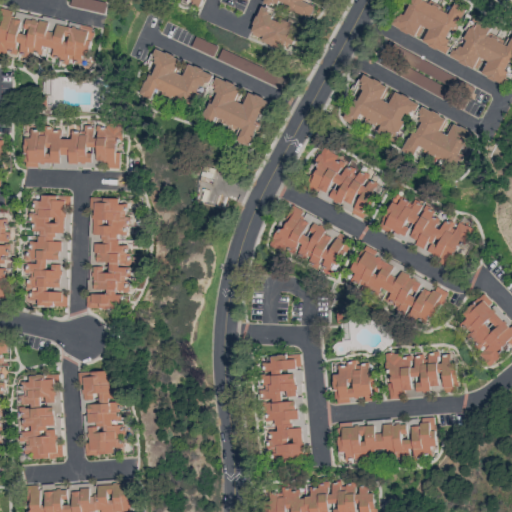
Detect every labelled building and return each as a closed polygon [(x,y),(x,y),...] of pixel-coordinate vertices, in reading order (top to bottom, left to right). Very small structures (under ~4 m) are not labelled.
[(264,0),(263,3),(277,8),(278,5),(311,16),(314,5),(304,2),(305,0),(264,0)] [(389,25),(413,37),(419,25),(427,29),(420,42),(444,54),(451,41),(448,39),(463,8),(453,3),(448,12),(423,0),(408,0),(402,14),(396,11),(389,25)] [(283,50),(286,41),(294,44),(300,29),(272,17),(274,13),(261,7),(249,35),(283,50)] [(0,54),(27,56),(27,52),(41,53),(41,47),(51,48),(50,58),(90,60),(92,27),(52,24),(52,21),(12,19),(13,10),(0,9),(0,54)] [(511,60),(511,35),(506,45),(486,35),(488,30),(472,22),(460,47),(455,44),(448,58),(473,69),(478,58),(485,61),(479,74),(504,86),(510,73),(507,72),(511,60)] [(248,145),(258,120),(271,104),(272,102),(245,92),(241,104),(234,101),(239,87),(214,77),(212,74),(185,63),(180,75),(174,73),(179,59),(154,49),(137,95),(148,99),(156,90),(165,97),(170,99),(179,107),(186,110),(199,95),(194,91),(199,86),(213,92),(202,122),(210,129),(214,119),(241,129),(237,141),(248,145)] [(395,139),(406,114),(417,119),(402,152),(414,157),(418,149),(455,165),(464,145),(471,149),(477,135),(451,123),(446,134),(439,131),(446,116),(392,92),(388,102),(380,99),(386,86),(362,75),(342,120),(355,125),(359,115),(380,125),(378,131),(395,139)] [(122,123),(94,125),(88,123),(67,125),(64,139),(60,138),(59,130),(43,126),(37,128),(31,128),(29,138),(22,138),(24,168),(37,167),(37,164),(59,162),(61,155),(68,155),(69,164),(103,161),(103,168),(119,167),(117,143),(123,142),(122,123)] [(304,188),(327,196),(327,198),(352,207),(349,214),(362,218),(374,183),(368,181),(371,171),(358,167),(356,172),(341,166),(343,163),(334,159),(336,154),(318,148),(304,188)] [(68,305),(66,271),(62,271),(61,262),(64,261),(62,241),(55,241),(54,234),(67,233),(65,195),(40,196),(40,200),(33,201),(33,213),(29,213),(30,232),(37,232),(38,241),(23,242),(25,269),(23,269),(26,308),(68,305)] [(448,262),(459,239),(465,242),(471,229),(456,222),(454,226),(440,219),(438,222),(429,217),(432,210),(412,200),(410,203),(394,195),(379,227),(401,237),(408,223),(413,225),(408,237),(415,240),(413,246),(448,262)] [(126,204),(119,204),(118,197),(90,199),(93,235),(102,234),(103,243),(95,244),(97,265),(92,266),(94,289),(106,288),(106,293),(86,295),(87,310),(116,307),(116,304),(124,303),(123,293),(131,292),(127,245),(119,246),(118,235),(129,234),(127,216),(126,204)] [(270,245),(292,256),(293,255),(332,275),(342,255),(338,253),(346,238),(336,233),(334,236),(310,223),(310,224),(299,218),(302,212),(289,205),(270,245)] [(0,298),(7,298),(8,267),(3,267),(3,255),(8,255),(9,231),(4,231),(5,219),(0,219),(0,298)] [(344,278),(375,298),(381,289),(387,293),(382,300),(405,315),(405,314),(425,327),(447,294),(434,285),(430,291),(401,271),(395,279),(388,274),(394,267),(364,247),(344,278)] [(459,314),(464,319),(456,327),(489,362),(511,340),(511,331),(509,327),(508,328),(487,306),(491,303),(482,293),(459,314)] [(259,357),(264,421),(273,420),(273,429),(269,429),(272,466),(303,464),(300,427),(299,427),(297,399),(295,399),(293,372),(300,371),(299,354),(259,357)] [(386,398),(402,397),(401,391),(410,390),(410,380),(414,380),(414,393),(429,392),(429,386),(437,386),(435,354),(423,355),(423,356),(398,357),(398,354),(383,355),(386,398)] [(454,391),(453,356),(440,356),(441,392),(454,391)] [(373,371),(366,371),(366,366),(336,366),(336,374),(332,374),(332,403),(347,403),(347,398),(374,397),(373,371)] [(78,372),(78,386),(83,386),(83,396),(85,401),(87,405),(89,436),(90,442),(84,442),(85,456),(100,455),(102,455),(114,454),(114,448),(123,447),(122,435),(126,434),(123,425),(113,425),(113,420),(122,420),(120,415),(119,406),(119,404),(118,396),(115,385),(114,376),(108,376),(106,371),(78,372)] [(62,458),(61,424),(54,424),(53,407),(41,407),(41,403),(55,403),(55,385),(58,385),(58,374),(29,375),(29,382),(20,382),(21,451),(32,451),(32,458),(62,458)] [(336,423),(337,453),(343,453),(344,461),(374,460),(373,450),(383,449),(383,454),(398,453),(398,459),(409,459),(409,457),(428,456),(427,446),(434,446),(432,417),(417,418),(418,423),(381,425),(382,433),(373,434),(373,425),(349,426),(349,423),(336,423)] [(98,511),(100,511),(99,511),(131,511),(131,508),(138,507),(135,482),(97,486),(97,487),(39,494),(38,486),(27,487),(29,511),(98,511)] [(261,490),(262,511),(371,511),(370,484),(329,486),(329,484),(305,485),(305,490),(289,491),(288,488),(261,490)]
